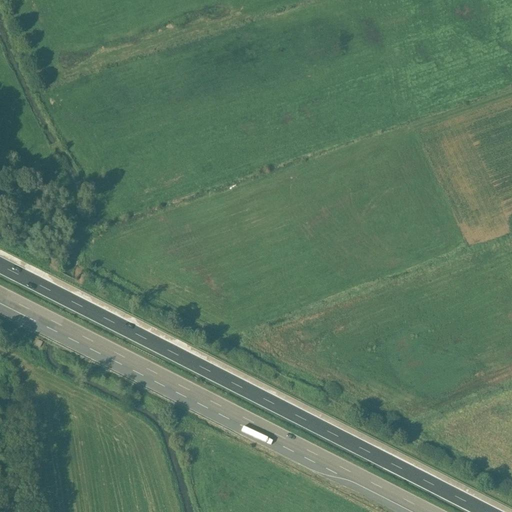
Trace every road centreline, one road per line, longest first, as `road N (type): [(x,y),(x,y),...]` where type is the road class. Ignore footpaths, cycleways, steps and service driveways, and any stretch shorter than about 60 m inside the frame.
road 1 (motorway): [(486,511),(0,263)]
road 2 (motorway): [(0,291),(429,511)]
road 3 (track): [(511,92),(396,137)]
